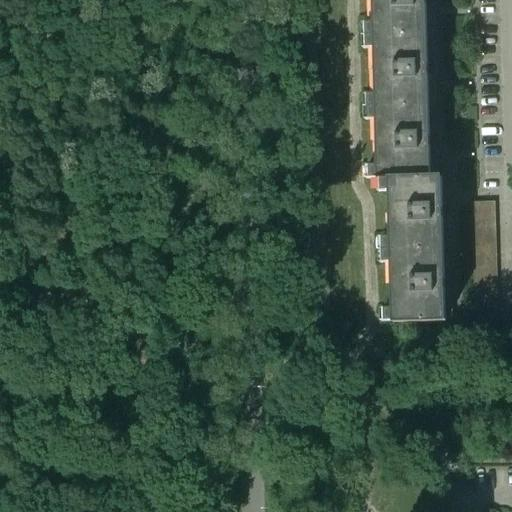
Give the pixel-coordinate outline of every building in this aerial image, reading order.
[(373,0),(375,72),(428,70),(425,0),(373,0)] [(378,180),(389,180),(430,177),(428,70),(375,72),(378,180)] [(430,177),(389,180),(393,323),(445,322),(441,177),(430,177)] [(472,202),(472,214),(496,214),(495,202),(472,202)] [(472,214),(473,226),(496,226),(496,214),(472,214)] [(473,226),(473,238),(496,238),(496,226),(473,226)] [(473,238),(473,251),(497,250),(496,238),(473,238)] [(473,251),(473,263),(497,262),(497,250),(473,251)] [(473,263),(474,275),(497,274),(497,262),(473,263)] [(474,275),(474,287),(498,286),(497,274),(474,275)] [(474,287),(474,299),(498,298),(498,286),(474,287)] [(498,298),(474,299),(475,311),(498,310),(498,298)] [(490,332),(490,320),(475,321),(475,333),(490,332)]
